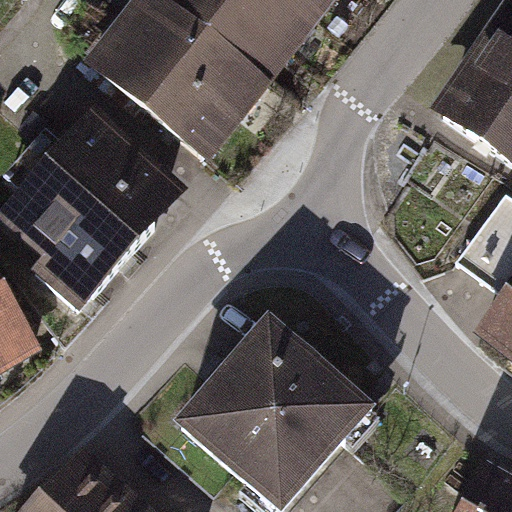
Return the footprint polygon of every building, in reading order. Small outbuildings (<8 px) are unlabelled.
[(215,38),(165,0),(158,0),(103,70),(211,154),(268,80),(215,38)] [(165,0),(215,38),(244,0),(165,0)] [(244,0),(215,38),(268,80),(331,0),(244,0)] [(511,32),(453,119),(511,158),(511,32)] [(54,133),(39,119),(26,133),(41,147),(54,133)] [(107,124),(18,226),(60,263),(47,277),(86,311),(98,298),(100,300),(164,229),(146,213),(173,182),(107,124)] [(511,304),(511,308),(487,344),(511,361),(511,199),(511,200),(462,270),(511,304)] [(0,371),(35,351),(0,291),(0,371)] [(278,330),(189,432),(282,511),(305,511),(384,421),(278,330)] [(146,511),(91,461),(43,511),(146,511)] [(511,511),(511,477),(496,469),(471,511),(511,511)]
